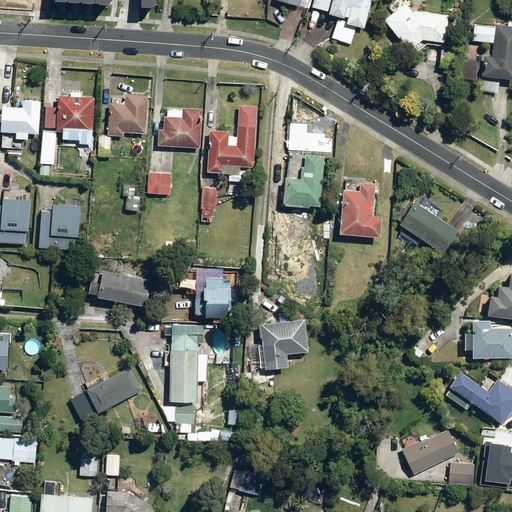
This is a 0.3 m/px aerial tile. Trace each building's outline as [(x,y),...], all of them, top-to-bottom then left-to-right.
[(155,0),(141,0),(141,7),(156,8),(155,0)] [(272,0),(297,7),(297,6),(307,9),(309,0),(272,0)] [(311,0),(310,7),(326,11),(325,14),(340,18),(339,19),(336,18),(335,21),(330,38),(348,44),(349,44),(355,26),(361,28),(368,0),(311,0)] [(403,2),(382,19),(405,50),(419,39),(442,42),(446,15),(413,11),(411,12),(403,2)] [(479,76),(511,79),(511,22),(507,22),(506,27),(495,25),(494,27),(472,24),(470,40),(493,42),(490,56),(482,55),(479,76)] [(427,44),(425,54),(438,55),(437,65),(450,67),(452,47),(427,44)] [(478,91),(496,93),(498,79),(480,77),(478,91)] [(106,134),(121,135),(122,131),(143,133),(146,96),(122,94),(122,102),(108,101),(106,134)] [(77,144),(90,144),(93,97),(57,95),(55,131),(61,132),(61,138),(78,139),(77,144)] [(14,138),(26,139),(26,133),(36,134),(38,101),(21,100),(21,107),(1,105),(0,118),(0,130),(15,132),(14,138)] [(163,116),(162,129),(155,128),(154,145),(197,148),(200,109),(181,108),(180,117),(163,116)] [(208,130),(205,171),(237,173),(238,166),(244,167),(251,167),(253,125),(236,124),(235,136),(226,136),(226,131),(208,130)] [(40,163),(53,164),(55,132),(42,131),(40,163)] [(96,155),(108,156),(109,135),(97,135),(96,155)] [(282,203),(281,205),(307,208),(307,205),(317,206),(322,156),(303,155),(302,167),(299,167),(298,179),(284,178),(282,177),(280,203),(282,203)] [(52,165),(41,164),(40,174),(51,175),(52,165)] [(146,193),(168,194),(170,173),(147,171),(146,193)] [(125,198),(123,208),(135,210),(137,198),(132,198),(133,184),(121,183),(119,197),(125,198)] [(216,187),(201,186),(199,216),(210,217),(210,209),(215,209),(216,187)] [(338,233),(378,237),(380,216),(370,215),(372,192),(341,190),(338,233)] [(0,242),(25,244),(26,230),(27,230),(29,200),(3,198),(2,206),(0,206),(0,242)] [(397,225),(442,253),(456,231),(411,202),(397,225)] [(37,246),(74,249),(75,236),(77,236),(79,205),(52,204),(51,212),(39,211),(37,246)] [(270,242),(291,244),(292,223),(271,221),(270,242)] [(310,246),(325,247),(326,237),(310,236),(310,246)] [(96,296),(96,297),(144,306),(149,280),(101,271),(96,296)] [(511,319),(511,273),(511,274),(510,288),(500,287),(498,297),(491,296),(489,316),(511,319)] [(206,316),(229,316),(229,299),(231,299),(231,288),(230,288),(230,283),(222,283),(222,278),(205,278),(205,287),(204,287),(204,297),(195,297),(195,314),(206,314),(206,316)] [(262,343),(249,345),(251,367),(264,366),(264,367),(287,365),(285,352),(306,350),(303,318),(260,323),(262,343)] [(487,329),(487,321),(471,321),(469,321),(469,358),(471,358),(511,358),(511,328),(488,328),(487,329)] [(171,324),(170,349),(197,350),(197,343),(202,343),(202,325),(171,324)] [(196,400),(197,350),(170,349),(169,399),(196,400)] [(84,391),(69,398),(80,419),(95,412),(95,413),(141,390),(129,366),(83,389),(84,391)] [(449,388),(444,395),(465,410),(470,403),(500,424),(511,407),(511,391),(496,380),(488,393),(458,371),(447,387),(449,388)] [(175,427),(192,427),(193,405),(175,404),(174,422),(175,422),(175,427)] [(0,429),(22,432),(23,418),(0,416),(0,429)] [(143,423),(145,432),(164,433),(162,424),(143,423)] [(119,434),(130,435),(131,427),(119,427),(119,434)] [(401,448),(413,473),(459,451),(447,428),(420,441),(419,440),(401,448)] [(13,437),(11,460),(34,462),(36,439),(13,437)] [(511,446),(511,445),(486,442),(481,483),(510,487),(511,478),(511,453),(511,454),(511,446)] [(79,475),(96,476),(97,455),(80,453),(79,475)] [(105,474),(118,475),(120,456),(106,455),(105,474)] [(449,483),(473,484),(475,464),(450,462),(449,483)] [(242,471),(237,490),(259,495),(263,476),(242,471)] [(43,493),(39,493),(37,511),(89,511),(91,497),(53,494),(54,481),(44,480),(43,493)] [(155,511),(156,511),(129,493),(107,491),(105,511),(155,511)] [(9,511),(30,511),(32,496),(11,494),(9,511)]
